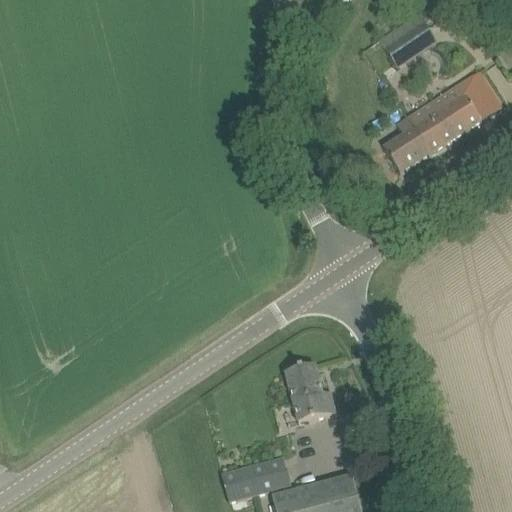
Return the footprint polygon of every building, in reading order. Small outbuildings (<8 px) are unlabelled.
[(378,45),(397,73),(437,44),(418,17),(378,45)] [(409,122),(432,157),(482,125),(481,124),(502,111),(480,76),(409,122)] [(405,139),(384,152),(401,177),(432,157),(409,122),(398,129),(405,139)] [(286,376),(287,379),(299,427),(336,417),(331,396),(323,398),(315,369),(286,376)] [(222,478),(230,507),(291,491),(283,462),(222,478)] [(275,511),(360,511),(352,479),(273,501),(275,511)]
